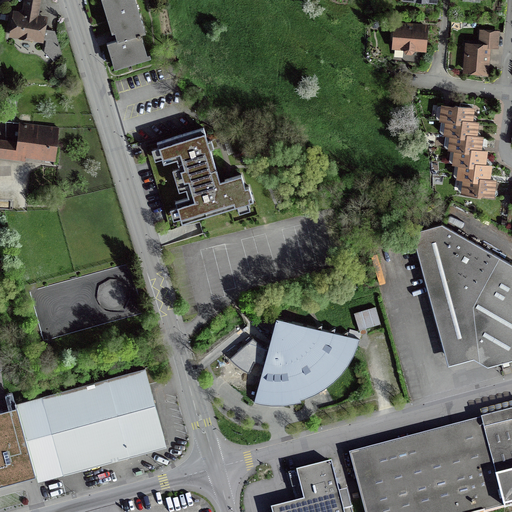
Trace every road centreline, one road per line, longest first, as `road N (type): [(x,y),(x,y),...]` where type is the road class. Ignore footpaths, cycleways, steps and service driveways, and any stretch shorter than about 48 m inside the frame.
road 1 (tertiary): [(215,467),(70,0)]
road 2 (residential): [(511,386),(215,467)]
road 3 (residential): [(215,467),(52,511)]
